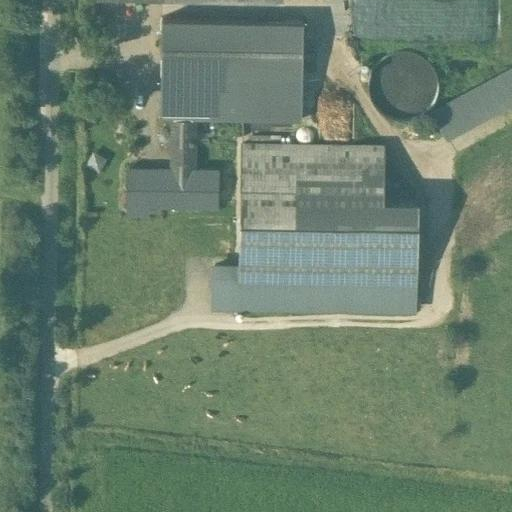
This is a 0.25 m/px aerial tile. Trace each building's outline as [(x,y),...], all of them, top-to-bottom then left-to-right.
[(185,0),(186,12),(276,13),(276,0),(185,0)] [(303,18),(162,15),(160,115),(173,115),(194,115),(302,117),(303,18)] [(439,95),(439,88),(439,81),(437,75),(434,70),(430,64),(426,60),(421,56),(414,53),(408,52),(400,52),(393,53),(387,55),(382,58),(378,62),(374,67),(370,73),(368,78),(367,85),(367,91),(368,97),(370,103),(374,108),(378,113),(383,118),(388,121),(394,123),(401,124),(407,124),(414,122),(421,119),(426,115),(430,111),(435,105),(437,100),(439,95)] [(511,66),(434,107),(456,149),(511,119),(511,66)] [(194,115),(173,115),(172,166),(193,167),(194,115)] [(383,144),(242,141),(240,274),(415,277),(417,198),(382,198),(383,144)] [(172,166),(128,165),(128,206),(129,206),(130,196),(145,196),(145,202),(217,203),(218,167),(193,167),(172,166)]
